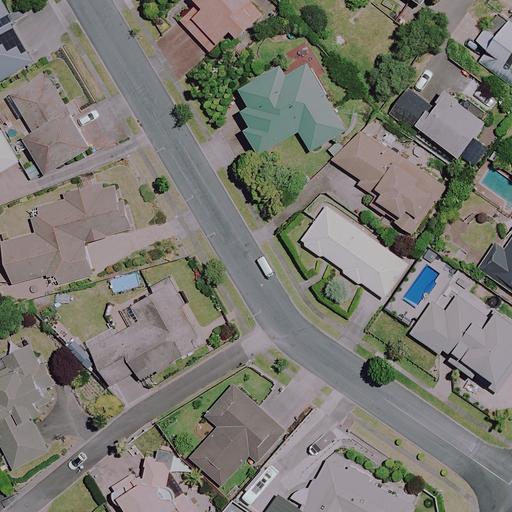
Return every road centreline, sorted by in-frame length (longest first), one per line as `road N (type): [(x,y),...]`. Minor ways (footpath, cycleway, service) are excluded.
road 1 (residential): [(511,487),(305,345),(285,322),(91,0)]
road 2 (unknown): [(285,322),(48,511)]
